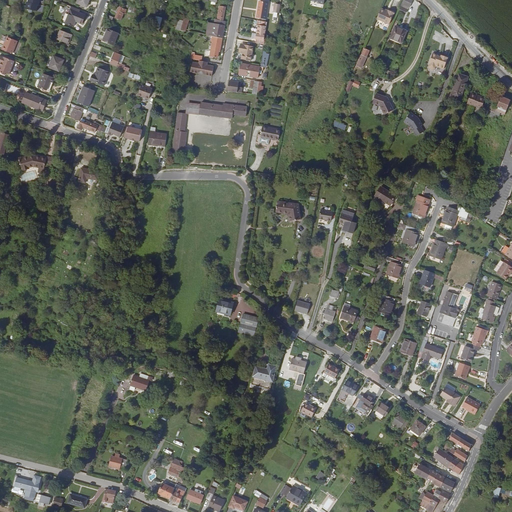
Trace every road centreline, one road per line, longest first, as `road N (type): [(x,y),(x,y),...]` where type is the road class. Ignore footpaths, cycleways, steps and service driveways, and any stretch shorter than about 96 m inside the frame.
road 1 (residential): [(370,374),(240,284),(247,196),(241,181),(120,175),(106,148),(53,127)]
road 2 (residential): [(438,202),(409,271),(399,328),(370,374)]
road 3 (unclassified): [(0,457),(119,487),(177,511)]
road 4 (residential): [(53,127),(104,0)]
road 5 (unknown): [(313,339),(337,207)]
road 6 (residential): [(478,442),(370,374)]
